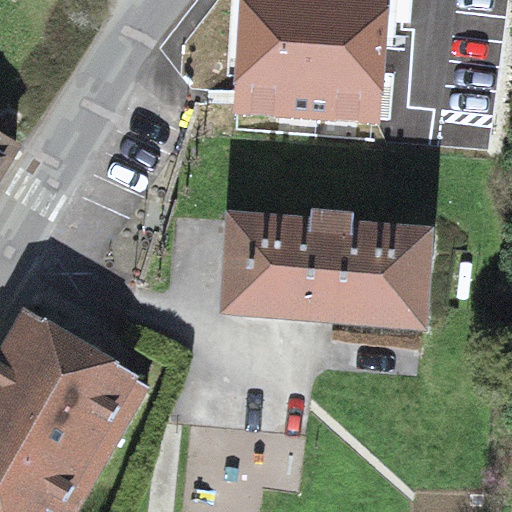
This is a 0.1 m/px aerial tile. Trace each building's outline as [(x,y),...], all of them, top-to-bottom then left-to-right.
[(255,0),(245,107),(381,121),(392,0),(255,0)] [(0,181),(20,151),(0,138),(0,181)] [(317,226),(363,229),(364,213),(318,210),(317,226)] [(429,234),(363,229),(317,226),(234,219),(227,308),(261,311),(263,295),(388,305),(387,321),(422,323),(429,234)] [(261,311),(387,321),(388,305),(263,295),(261,311)] [(56,511),(87,460),(105,470),(149,396),(129,384),(132,378),(85,351),(26,316),(4,354),(0,360),(0,511),(56,511)] [(56,511),(81,511),(105,470),(87,460),(56,511)]
